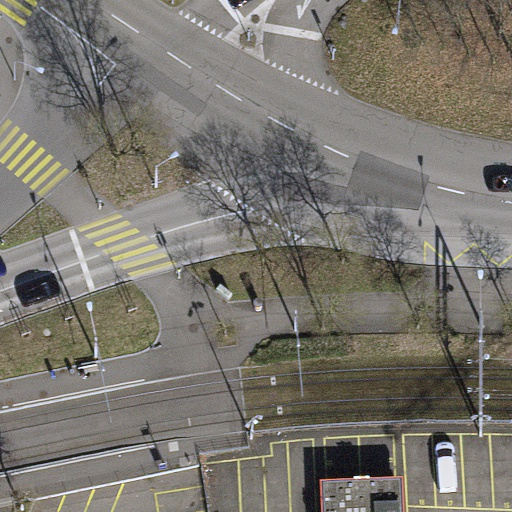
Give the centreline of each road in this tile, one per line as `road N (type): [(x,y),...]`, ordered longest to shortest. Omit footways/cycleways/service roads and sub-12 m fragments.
road 1 (primary): [(0,287),(389,172)]
road 2 (primary): [(169,48),(291,126),(389,172)]
road 3 (primary): [(169,48),(0,179)]
road 4 (secondary): [(306,0),(293,31),(305,79),(389,172)]
road 5 (primary): [(389,172),(511,201)]
